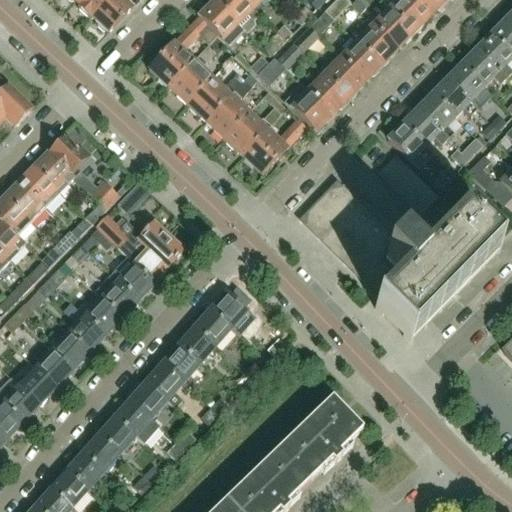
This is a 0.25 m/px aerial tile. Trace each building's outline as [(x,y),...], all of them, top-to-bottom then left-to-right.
[(91,21),(110,0),(79,0),(74,6),(79,10),(77,11),(88,21),(90,20),(91,21)] [(108,36),(133,10),(123,0),(110,0),(91,21),(97,27),(97,29),(103,35),(107,35),(108,36)] [(253,14),(238,0),(217,0),(215,2),(215,5),(214,7),(242,35),(243,34),(247,37),(255,29),(253,25),(259,20),(253,14)] [(266,0),(238,0),(253,14),(266,0)] [(316,13),(328,0),(310,0),(307,4),(316,13)] [(343,0),(338,0),(323,15),(324,16),(333,25),(350,6),(343,0)] [(428,21),(407,0),(385,0),(380,5),(388,13),(414,39),(422,31),(422,28),(428,21)] [(446,6),(440,0),(407,0),(428,21),(436,13),(439,14),(446,6)] [(357,1),(350,8),(359,18),(367,11),(357,1)] [(242,35),(214,7),(213,8),(210,7),(205,13),(205,16),(198,23),(217,41),(226,51),(242,35)] [(312,17),(305,9),(294,20),(301,28),(312,17)] [(414,39),(388,13),(380,22),(377,19),(369,27),(396,54),(403,47),(406,47),(414,39)] [(317,42),(333,25),(324,16),(307,32),(317,42)] [(169,92),(192,66),(182,57),(198,40),(208,50),(217,41),(198,23),(167,54),(149,73),(169,92)] [(511,33),(504,25),(500,30),(497,29),(488,38),(511,62),(511,33)] [(396,54),(369,27),(361,35),(364,38),(355,46),(381,72),(389,63),(389,61),(396,54)] [(284,28),(276,36),(285,45),(292,37),(284,28)] [(302,58),(317,42),(307,32),(292,48),(302,58)] [(285,45),(276,36),(260,52),(270,60),(278,52),(285,45)] [(511,63),(511,62),(488,38),(480,47),(480,51),(475,55),(505,85),(511,79),(504,72),(511,63)] [(381,72),(355,46),(350,41),(342,49),(344,52),(336,60),(364,87),(371,80),(373,80),(381,72)] [(286,74),(302,58),(292,48),(276,64),(286,74)] [(187,109),(211,83),(200,73),(214,58),(207,51),(192,66),(169,92),(187,109)] [(505,85),(475,55),(471,59),(468,59),(458,68),(483,93),(492,85),(499,92),(505,85)] [(261,60),(249,72),(257,79),(268,67),(261,60)] [(364,87),(336,60),(328,68),(331,71),(323,80),(349,105),(357,96),(357,94),(364,87)] [(483,93),(458,68),(450,76),(450,80),(446,85),(476,115),(482,108),(475,101),(483,93)] [(274,85),(263,74),(257,81),(268,91),(274,85)] [(187,109),(205,127),(244,85),(236,78),(221,93),(211,83),(187,109)] [(248,118),(237,107),(251,93),(258,85),(250,78),(244,85),(205,127),(223,144),(248,118)] [(349,105),(323,80),(315,88),(312,85),(304,93),(331,120),(338,113),(341,113),(349,105)] [(17,100),(0,83),(0,116),(5,121),(4,122),(14,132),(31,114),(16,101),(17,100)] [(476,115),(446,85),(442,89),(438,89),(429,98),(454,123),(463,114),(470,121),(476,115)] [(331,120),(304,93),(296,101),(299,104),(290,113),(316,138),(324,130),(324,127),(331,120)] [(454,123),(429,98),(421,107),(421,110),(416,115),(446,145),(453,138),(446,131),(454,123)] [(241,161),(266,135),(281,120),(273,113),(258,128),(248,118),(223,144),(241,161)] [(408,119),(400,128),(425,153),(433,144),(440,151),(446,145),(416,115),(412,119),(408,119)] [(498,119),(489,127),(497,135),(505,126),(498,119)] [(272,169),(305,133),(296,125),(277,145),(266,135),(241,161),(249,169),(261,180),(272,169)] [(497,135),(489,127),(481,136),(489,143),(497,135)] [(425,153),(400,128),(391,136),(391,140),(386,145),(410,169),(416,175),(423,169),(424,167),(432,160),(425,153)] [(117,202),(125,193),(122,190),(115,197),(103,186),(95,194),(79,178),(76,175),(88,162),(78,152),(75,156),(62,143),(61,145),(58,145),(52,150),(53,152),(47,158),(73,183),(98,208),(104,215),(117,202)] [(468,165),(482,150),(476,144),(461,159),(468,165)] [(468,165),(461,159),(456,154),(450,161),(461,172),(464,169),(468,165)] [(73,183),(47,158),(41,164),(39,164),(31,171),(56,195),(58,198),(73,183)] [(385,186),(402,168),(393,159),(384,169),(382,172),(377,177),(385,186)] [(493,186),(482,174),(487,169),(489,167),(483,160),(474,169),(467,176),(485,194),(493,186)] [(385,186),(394,194),(411,177),(402,168),(385,186)] [(56,195),(31,171),(24,179),(24,181),(18,187),(44,213),(58,198),(56,195)] [(511,173),(500,186),(500,185),(498,186),(511,199),(511,173)] [(420,185),(411,177),(394,194),(402,203),(420,185)] [(446,193),(437,184),(431,190),(440,198),(446,193)] [(443,312),(452,303),(498,255),(463,221),(419,266),(335,185),(315,206),(327,219),(314,232),(384,302),(374,312),(409,346),(443,312)] [(411,211),(428,194),(420,185),(402,203),(411,211)] [(44,213),(18,187),(12,194),(9,193),(2,201),(29,227),(38,219),(44,213)] [(137,187),(130,195),(141,206),(149,198),(137,187)] [(419,220),(437,203),(428,194),(411,211),(419,220)] [(29,227),(2,201),(0,202),(0,226),(15,242),(16,241),(21,246),(34,232),(29,227)] [(83,223),(90,229),(104,215),(98,208),(83,223)] [(167,274),(183,257),(152,227),(136,244),(130,238),(134,234),(126,226),(119,233),(105,220),(95,232),(96,233),(95,233),(110,247),(110,246),(133,268),(134,269),(138,273),(154,288),(155,289),(156,288),(154,286),(166,273),(167,274)] [(68,235),(67,236),(75,244),(90,229),(83,223),(70,237),(68,235)] [(21,246),(16,241),(15,242),(0,226),(0,256),(9,265),(24,250),(21,246)] [(110,247),(95,233),(80,250),(88,258),(99,247),(105,252),(110,247)] [(67,236),(53,250),(61,258),(75,244),(67,236)] [(47,273),(61,258),(53,250),(39,265),(40,267),(47,273)] [(88,258),(80,250),(70,260),(78,269),(88,258)] [(0,274),(9,265),(0,256),(0,274)] [(40,267),(26,282),(32,288),(47,273),(40,267)] [(65,268),(57,275),(64,283),(72,275),(65,268)] [(154,288),(138,273),(134,269),(118,285),(111,278),(109,280),(137,306),(154,288)] [(57,275),(47,285),(54,293),(64,283),(57,275)] [(137,306),(109,280),(94,296),(102,303),(101,304),(120,323),(137,306)] [(26,282),(12,296),(18,302),(32,288),(26,282)] [(44,303),(54,293),(47,285),(37,296),(44,303)] [(120,323),(101,304),(102,303),(94,296),(93,295),(76,312),(85,321),(84,321),(104,340),(120,323)] [(0,314),(3,317),(18,302),(12,296),(0,307),(0,314)] [(37,296),(31,302),(38,309),(44,303),(37,296)] [(248,316),(226,296),(224,297),(225,298),(210,315),(231,333),(246,316),(247,317),(248,316)] [(31,302),(23,309),(31,317),(38,309),(31,302)] [(31,317),(23,309),(13,319),(21,327),(31,317)] [(214,351),(231,333),(210,315),(194,333),(214,351)] [(0,339),(4,343),(21,327),(13,319),(0,333),(0,339)] [(104,340),(84,321),(68,339),(88,358),(104,340)] [(214,351),(194,333),(178,351),(198,369),(214,351)] [(88,358),(68,339),(52,356),(71,375),(88,358)] [(276,362),(286,352),(279,344),(269,355),(276,362)] [(198,369),(178,351),(162,369),(182,387),(198,369)] [(71,375),(52,356),(35,373),(55,392),(71,375)] [(182,387),(162,369),(146,387),(167,405),(174,412),(181,405),(173,397),(182,387)] [(255,369),(245,379),(252,386),(262,376),(255,369)] [(55,392),(35,373),(19,391),(39,409),(55,392)] [(242,396),(252,386),(245,379),(235,389),(242,396)] [(39,409),(19,391),(10,382),(0,392),(0,405),(3,408),(22,427),(39,409)] [(167,405),(146,387),(130,405),(151,423),(167,405)] [(339,457),(362,435),(343,416),(341,413),(338,410),(329,402),(276,454),(309,486),(330,465),(334,469),(338,465),(343,461),(339,457)] [(221,403),(211,413),(218,420),(228,410),(221,403)] [(151,423),(130,405),(114,423),(135,441),(134,441),(143,449),(150,441),(141,433),(151,423)] [(22,427),(3,408),(0,410),(0,438),(6,444),(22,427)] [(208,430),(218,420),(211,413),(201,423),(208,430)] [(135,441),(114,423),(98,441),(119,459),(134,441),(135,441)] [(187,434),(176,445),(185,454),(196,443),(187,434)] [(119,459),(98,441),(82,458),(103,477),(119,459)] [(185,454),(176,445),(159,463),(168,471),(185,454)] [(309,486),(276,454),(224,505),(230,511),(288,511),(289,511),(287,508),(309,486)] [(103,477),(82,458),(67,476),(87,495),(103,477)] [(151,488),(160,478),(168,471),(159,463),(152,469),(153,470),(142,480),(151,488)] [(71,511),(87,495),(67,476),(51,494),(70,511),(71,511)] [(151,488),(142,480),(132,491),(141,499),(151,488)] [(70,511),(51,494),(34,511),(70,511)]
